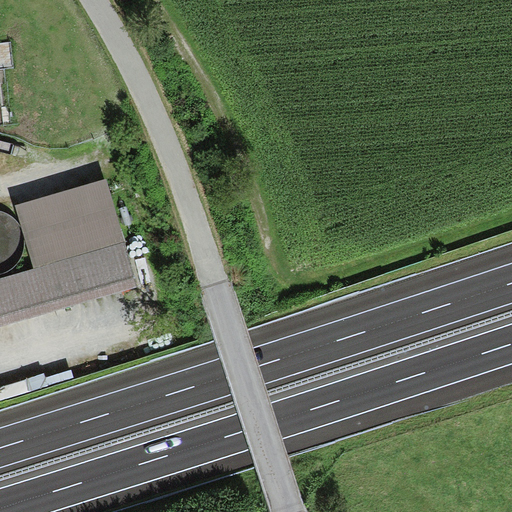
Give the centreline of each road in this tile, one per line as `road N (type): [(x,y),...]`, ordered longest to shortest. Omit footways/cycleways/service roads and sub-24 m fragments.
road 1 (residential): [(289,511),(180,175),(93,0)]
road 2 (track): [(511,210),(320,279),(291,273),(273,251),(230,130),(152,0)]
road 3 (motorway): [(0,508),(511,343)]
road 4 (motorway): [(511,283),(0,447)]
road 5 (track): [(0,368),(127,336)]
